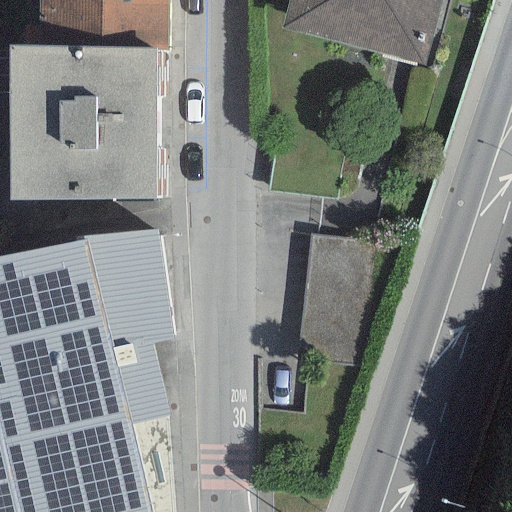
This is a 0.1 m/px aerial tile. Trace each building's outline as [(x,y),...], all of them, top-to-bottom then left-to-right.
[(167,0),(36,0),(36,46),(155,48),(155,51),(167,51),(167,0)] [(286,0),(279,29),(424,67),(441,0),(286,0)] [(36,46),(8,47),(7,200),(154,200),(155,51),(155,48),(36,46)] [(83,240),(129,427),(168,416),(152,344),(173,340),(158,231),(81,236),(83,240)] [(363,367),(374,242),(309,236),(299,340),(312,341),(310,362),(363,367)] [(0,511),(149,511),(129,427),(83,240),(0,255),(0,511)]
